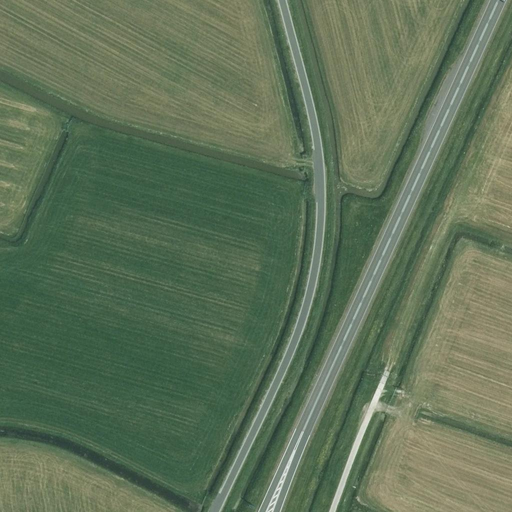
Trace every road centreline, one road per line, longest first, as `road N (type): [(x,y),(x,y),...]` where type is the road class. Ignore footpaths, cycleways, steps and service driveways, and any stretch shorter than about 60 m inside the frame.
road 1 (tertiary): [(218,511),(295,344),(321,233),(319,142),(282,0)]
road 2 (trunk): [(301,433),(497,0)]
road 3 (track): [(332,511),(385,371)]
